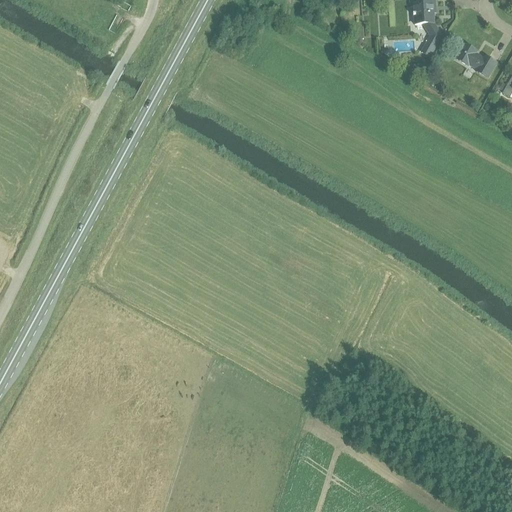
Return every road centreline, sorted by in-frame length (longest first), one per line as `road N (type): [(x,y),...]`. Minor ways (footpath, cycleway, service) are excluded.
road 1 (primary): [(0,386),(208,0)]
road 2 (unclassified): [(0,311),(153,0)]
